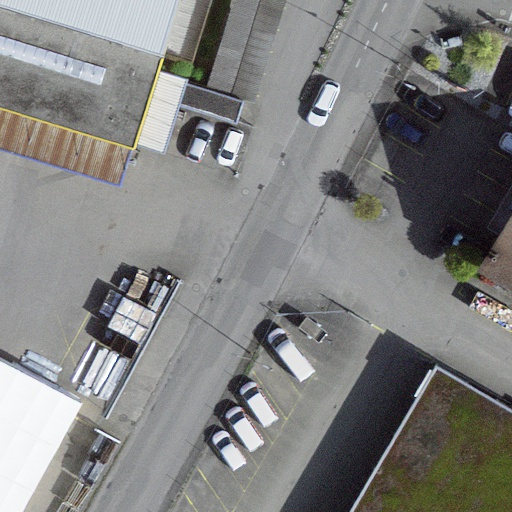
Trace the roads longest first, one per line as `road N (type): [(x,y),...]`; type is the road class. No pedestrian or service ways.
road 1 (residential): [(116,511),(276,231),(387,0)]
road 2 (unknown): [(276,231),(511,355)]
